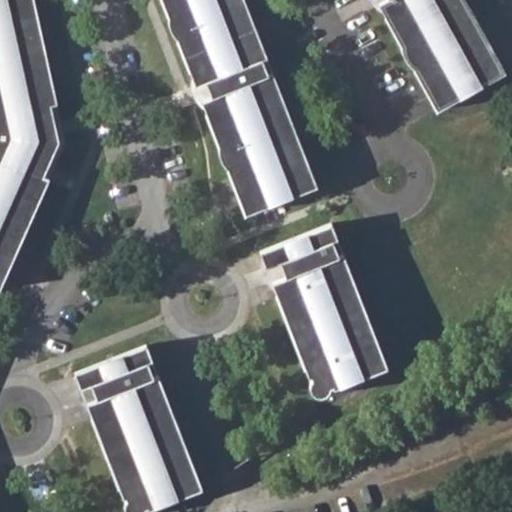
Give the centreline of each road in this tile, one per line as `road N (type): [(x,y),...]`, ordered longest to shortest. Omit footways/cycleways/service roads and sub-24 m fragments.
road 1 (residential): [(104,0),(166,180),(158,237)]
road 2 (residential): [(158,237),(62,280),(8,379),(8,393)]
road 3 (residential): [(252,511),(238,489),(190,331)]
road 4 (residential): [(361,153),(352,191),(375,210),(398,208),(414,191),(416,168),(402,150),(380,144)]
road 5 (residential): [(323,0),(377,100),(380,144)]
road 6 (residential): [(190,331),(220,324),(231,296),(214,270),(183,269)]
